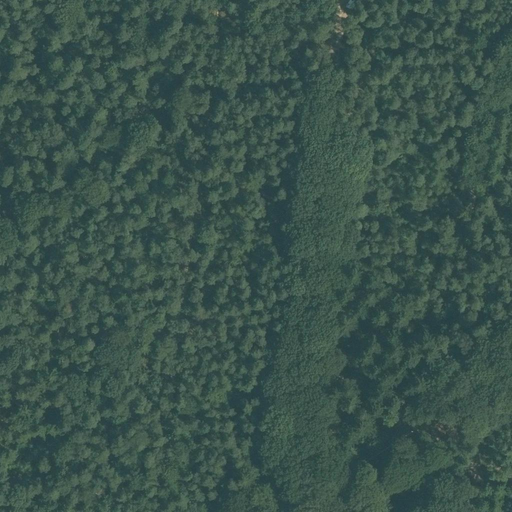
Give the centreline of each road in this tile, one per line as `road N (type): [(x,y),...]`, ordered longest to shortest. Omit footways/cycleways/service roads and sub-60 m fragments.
road 1 (unclassified): [(285,507),(334,77),(333,0)]
road 2 (unclassified): [(285,507),(511,360)]
